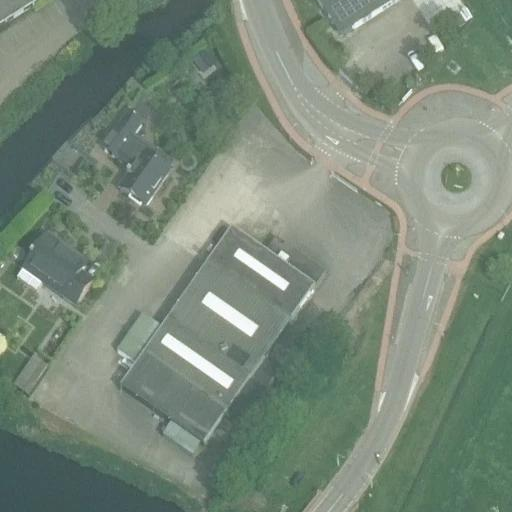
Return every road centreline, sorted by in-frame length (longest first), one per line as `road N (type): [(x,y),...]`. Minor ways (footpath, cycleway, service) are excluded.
road 1 (tertiary): [(330,511),(373,451),(443,226)]
road 2 (tertiary): [(411,159),(327,125),(302,100),(257,0)]
road 3 (tertiary): [(443,226),(472,225),(496,207),(504,166),(491,144)]
